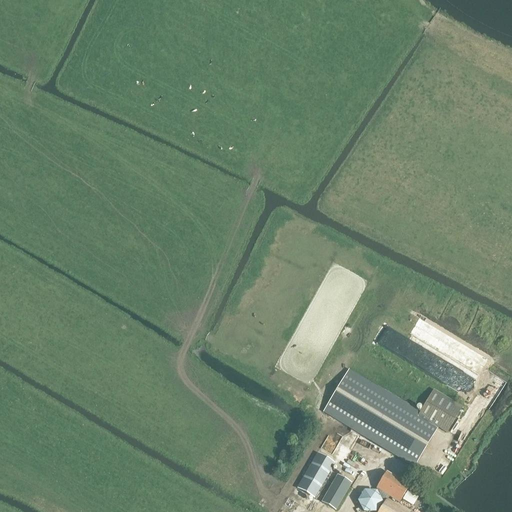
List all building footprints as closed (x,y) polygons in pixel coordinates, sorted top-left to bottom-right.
[(348,370),(322,413),(413,468),(437,429),(446,434),(462,408),(433,390),(419,413),(348,370)] [(452,458),(467,437),(462,433),(458,439),(451,434),(440,449),(452,458)] [(335,464),(317,453),(296,489),(314,499),(335,464)] [(386,471),(376,489),(399,503),(410,486),(386,471)] [(352,483),(337,475),(321,502),(336,511),(352,483)] [(357,501),(362,511),(375,511),(382,502),(376,491),(364,491),(357,501)] [(404,511),(386,500),(378,511),(404,511)]
